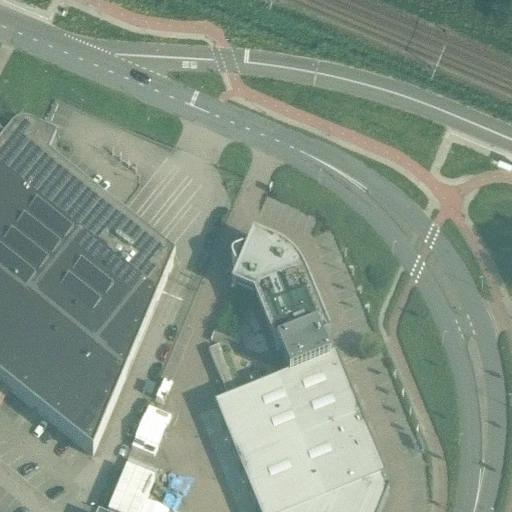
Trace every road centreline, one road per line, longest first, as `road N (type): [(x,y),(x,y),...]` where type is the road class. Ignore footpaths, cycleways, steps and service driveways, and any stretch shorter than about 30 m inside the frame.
road 1 (tertiary): [(476,504),(493,455),(494,400),(479,318),(456,271),(410,213),(377,186),(336,172)]
road 2 (tertiary): [(336,172),(446,317),(468,399),(476,504)]
road 3 (tertiary): [(336,172),(0,25)]
